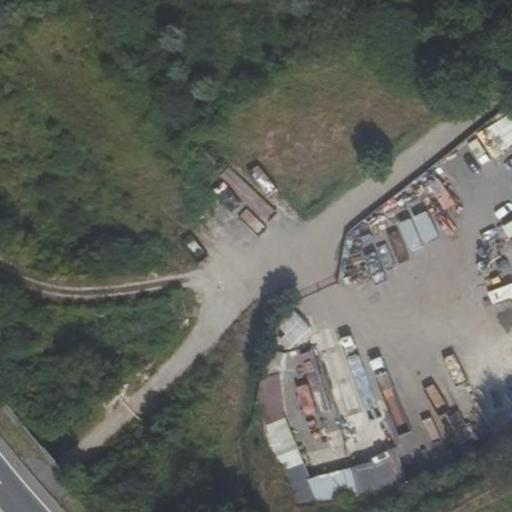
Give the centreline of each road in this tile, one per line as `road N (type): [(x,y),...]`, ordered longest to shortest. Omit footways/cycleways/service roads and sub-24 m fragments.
road 1 (unknown): [(493,191),(484,291),(434,339),(373,336),(354,326),(326,297),(297,241)]
road 2 (unclassified): [(258,281),(112,432),(20,511)]
road 3 (unclassified): [(511,71),(258,281)]
road 4 (unclassified): [(258,281),(58,292),(0,269)]
